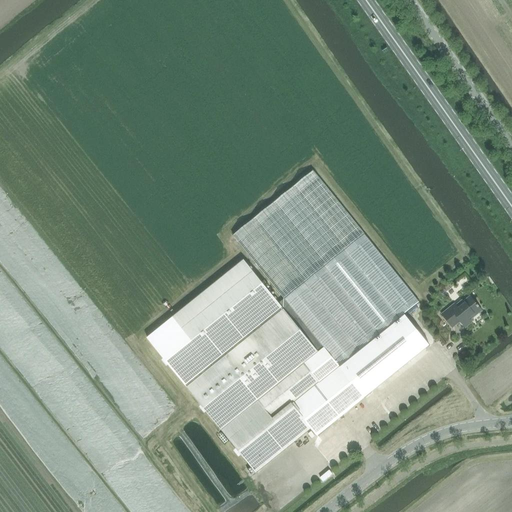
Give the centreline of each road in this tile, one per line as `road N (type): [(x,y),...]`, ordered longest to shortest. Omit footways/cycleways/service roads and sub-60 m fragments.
road 1 (primary): [(511,208),(364,0)]
road 2 (tertiary): [(326,511),(426,439),(511,421)]
road 3 (unclassified): [(511,145),(409,0)]
